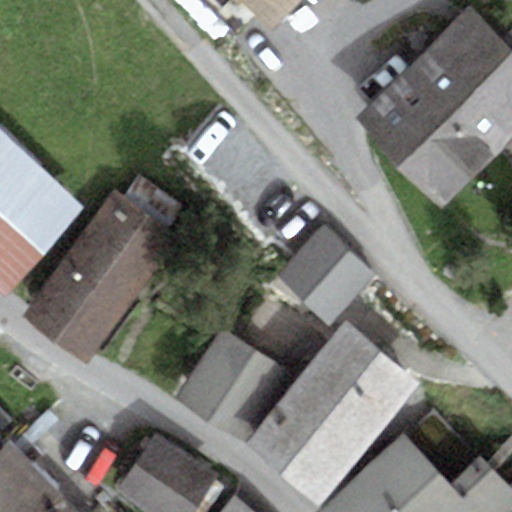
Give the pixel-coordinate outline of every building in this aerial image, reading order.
[(242,0),(273,29),(301,0),(242,0)] [(443,208),(511,140),(511,51),(469,8),(355,119),(443,208)] [(0,291),(7,298),(84,208),(0,136),(0,291)] [(22,317),(89,366),(181,241),(115,192),(22,317)] [(329,328),(378,276),(323,225),(282,269),(275,277),(329,328)] [(243,445),(318,507),(420,383),(345,321),(243,445)] [(234,436),(282,366),(225,327),(177,397),(234,436)] [(137,511),(193,511),(219,475),(157,431),(113,495),(137,511)] [(511,511),(511,490),(479,456),(451,483),(403,433),(319,511),(511,511)] [(0,511),(70,511),(7,446),(0,453),(0,511)] [(253,511),(234,496),(221,511),(253,511)]
